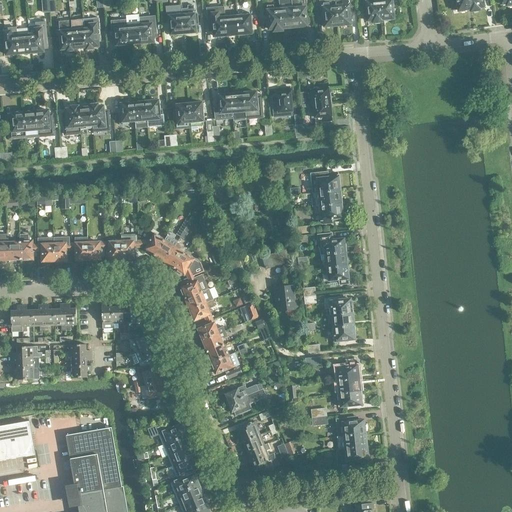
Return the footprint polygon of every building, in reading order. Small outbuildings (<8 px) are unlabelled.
[(48,1),(47,0),(40,0),(42,13),(49,12),(48,1)] [(281,4),(280,0),(278,0),(279,9),(281,30),(282,30),(282,28),(294,27),(292,9),(292,8),(285,9),(285,6),(280,7),(279,4),(281,4)] [(307,7),(306,0),(291,0),(292,8),(292,9),(294,27),(306,26),(304,7),(307,7)] [(319,0),(321,19),(324,19),(324,26),(337,25),(336,6),(335,6),(335,0),(319,0)] [(335,1),(336,6),(337,25),(350,24),(348,8),(352,7),(351,0),(341,0),(342,0),(335,1)] [(372,22),(381,21),(380,19),(378,0),(362,0),(364,0),(365,0),(367,20),(372,20),(372,22)] [(378,0),(380,19),(393,18),(392,16),(397,16),(396,8),(392,8),(390,0),(378,0)] [(456,0),(457,1),(453,2),(454,10),(458,10),(458,11),(471,9),(469,0),(456,0)] [(469,0),(471,9),(471,11),(480,10),(479,8),(483,7),(482,0),(469,0)] [(166,7),(167,14),(169,14),(171,34),(183,33),(183,30),(181,12),(181,10),(181,5),(166,7)] [(183,30),(183,33),(195,32),(195,25),(198,25),(197,13),(194,14),(193,5),(187,6),(187,9),(181,10),(181,12),(183,30)] [(279,9),(274,10),(273,5),(267,5),(269,29),(273,29),(273,31),(281,30),(279,9)] [(237,16),(238,34),(251,33),(249,12),(243,13),(243,15),(237,16)] [(139,24),(139,18),(138,14),(126,16),(127,19),(127,25),(129,44),(141,43),(139,24)] [(214,36),(226,35),(226,33),(224,14),(224,17),(218,18),(218,15),(212,16),(214,36)] [(238,34),(237,16),(231,16),(230,14),(224,14),(226,33),(226,35),(238,34)] [(154,17),(139,18),(139,24),(141,43),(153,42),(153,36),(156,36),(154,17)] [(98,18),(83,19),(86,47),(86,50),(93,49),(92,47),(98,46),(98,41),(100,40),(98,18)] [(83,19),(71,20),(74,49),(86,47),(84,29),(83,19)] [(129,44),(127,25),(127,19),(111,21),(113,40),(116,39),(117,45),(129,44)] [(71,20),(70,20),(59,21),(61,50),(66,49),(66,51),(73,51),(73,49),(74,49),(71,20)] [(30,35),(31,53),(44,52),(41,29),(35,29),(36,35),(30,35)] [(31,53),(30,35),(29,32),(23,33),(23,32),(21,30),(17,30),(18,36),(19,54),(31,53)] [(19,54),(18,36),(11,37),(11,32),(5,32),(7,55),(19,54)] [(308,105),(330,103),(328,85),(319,85),(320,90),(306,91),(306,93),(300,93),(301,100),(306,100),(307,102),(308,101),(308,105)] [(279,117),(285,117),(285,112),(291,111),(289,88),(281,88),(282,93),(277,94),(279,114),(279,117)] [(244,93),(245,111),(246,118),(262,117),(260,97),(256,98),(256,92),(244,93)] [(231,95),(233,115),(239,115),(239,112),(245,111),(244,93),(231,95)] [(221,116),(229,116),(233,115),(231,95),(219,96),(221,116)] [(146,102),(148,127),(164,125),(163,120),(160,120),(158,101),(146,102)] [(148,128),(148,127),(146,102),(133,103),(135,121),(135,129),(148,128)] [(133,103),(121,104),(122,113),(119,113),(120,125),(123,125),(124,127),(125,127),(127,127),(128,126),(128,125),(129,125),(129,122),(135,121),(133,103)] [(202,103),(189,104),(191,122),(191,126),(199,126),(198,124),(203,124),(202,103)] [(330,103),(308,105),(314,104),(315,118),(322,117),(323,121),(331,120),(330,103)] [(177,106),(177,111),(174,112),(175,130),(191,128),(191,126),(191,122),(189,104),(177,106)] [(91,108),(92,126),(100,125),(100,128),(105,127),(103,106),(91,108)] [(92,126),(91,108),(79,109),(80,127),(80,130),(87,129),(86,126),(92,126)] [(79,109),(66,110),(67,115),(63,115),(65,135),(81,133),(80,130),(80,127),(79,109)] [(36,112),(38,136),(38,137),(54,135),(52,116),(49,116),(48,111),(36,112)] [(24,113),(26,137),(38,136),(36,112),(24,113)] [(10,138),(26,137),(24,113),(11,114),(13,128),(10,129),(10,138)] [(305,125),(302,125),(295,126),(294,126),(295,133),(306,132),(306,133),(305,125)] [(310,174),(312,191),(313,193),(316,193),(339,190),(337,174),(327,175),(327,172),(310,174)] [(314,206),(340,203),(339,190),(316,193),(317,197),(311,198),(312,206),(314,206)] [(340,203),(314,206),(315,213),(321,212),(322,223),(332,222),(332,220),(333,220),(333,219),(342,218),(340,203)] [(188,224),(187,224),(184,222),(176,233),(181,236),(188,224)] [(188,224),(181,236),(185,238),(189,232),(191,225),(187,223),(187,224),(188,224)] [(296,227),(297,234),(310,233),(309,226),(296,227)] [(19,243),(20,259),(20,260),(32,259),(32,251),(37,251),(37,245),(32,245),(32,241),(28,241),(28,233),(19,234),(19,242),(19,243)] [(122,259),(134,258),(133,248),(138,247),(138,241),(138,233),(121,234),(121,242),(122,259)] [(320,248),(321,255),(345,252),(344,239),(333,240),(332,233),(318,235),(319,248),(320,248)] [(138,241),(138,247),(146,247),(144,250),(154,256),(164,240),(154,234),(150,241),(138,241)] [(165,261),(177,241),(178,241),(168,235),(164,240),(154,256),(155,257),(156,256),(165,261)] [(0,259),(8,259),(7,243),(7,236),(0,236),(0,259)] [(55,261),(54,244),(54,237),(38,237),(38,245),(37,245),(37,251),(42,251),(43,261),(55,261)] [(177,241),(165,261),(174,268),(173,268),(174,269),(184,253),(183,253),(183,254),(182,253),(186,247),(177,241)] [(101,249),(105,249),(104,242),(88,243),(88,260),(100,260),(100,257),(101,257),(101,249)] [(105,259),(122,259),(121,242),(104,242),(105,249),(105,259)] [(8,259),(20,259),(19,243),(7,243),(8,259)] [(66,250),(71,250),(71,243),(54,244),(55,261),(67,261),(66,250)] [(76,260),(88,260),(88,243),(71,243),(71,250),(76,250),(76,260)] [(212,255),(215,263),(226,259),(222,250),(221,251),(219,245),(215,246),(217,252),(212,255)] [(261,257),(266,270),(288,263),(285,250),(261,257)] [(345,252),(321,255),(320,255),(321,261),(327,260),(327,267),(346,265),(345,252)] [(194,276),(193,272),(199,262),(194,260),(184,253),(174,269),(184,275),(186,273),(188,278),(194,276)] [(253,253),(248,255),(251,263),(256,261),(253,253)] [(228,264),(231,271),(237,268),(242,266),(240,259),(228,264)] [(346,265),(327,267),(329,282),(338,281),(338,284),(348,283),(346,265)] [(184,299),(202,292),(197,281),(196,282),(194,276),(188,278),(191,284),(180,288),(184,299)] [(234,279),(223,284),(225,289),(236,284),(234,279)] [(240,288),(246,304),(256,300),(252,290),(250,290),(248,285),(240,288)] [(277,302),(279,312),(299,310),(297,299),(296,299),(294,285),(274,287),(275,302),(277,302)] [(304,295),(316,294),(315,286),(303,287),(304,295)] [(190,310),(211,301),(207,290),(202,292),(184,299),(185,300),(186,299),(190,310)] [(316,294),(304,295),(305,303),(316,302),(316,294)] [(342,297),(325,299),(326,308),(329,308),(330,315),(351,313),(351,312),(353,312),(352,304),(351,304),(350,299),(342,300),(342,297)] [(241,298),(234,301),(237,308),(244,305),(241,298)] [(212,319),(209,312),(208,310),(217,307),(214,300),(211,301),(190,310),(194,321),(205,317),(206,321),(212,319)] [(113,323),(112,307),(107,307),(107,304),(101,305),(102,329),(107,329),(107,324),(113,323)] [(119,328),(124,328),(123,304),(118,304),(118,307),(112,307),(113,323),(119,323),(119,328)] [(124,333),(124,340),(129,340),(129,333),(128,325),(133,323),(135,323),(139,324),(140,322),(140,311),(134,311),(134,306),(128,307),(128,304),(123,304),(124,328),(124,333)] [(66,330),(65,306),(60,306),(60,309),(54,309),(55,326),(61,325),(61,330),(66,330)] [(65,306),(66,330),(70,330),(70,325),(76,325),(76,309),(70,309),(70,306),(65,306)] [(11,332),(18,332),(23,332),(22,307),(16,308),(17,311),(11,311),(11,332)] [(27,307),(22,307),(23,332),(27,332),(27,327),(33,326),(32,310),(27,310),(27,307)] [(38,310),(32,310),(33,326),(39,326),(40,331),(44,331),(43,307),(38,307),(38,310)] [(55,326),(54,309),(48,310),(48,307),(43,307),(44,331),(49,331),(48,326),(55,326)] [(248,312),(252,319),(259,316),(255,309),(248,312)] [(332,328),(353,326),(351,313),(330,315),(327,316),(329,325),(331,325),(332,327),(331,327),(332,328)] [(202,341),(226,330),(225,326),(216,329),(212,319),(206,321),(208,326),(198,330),(202,341)] [(243,323),(231,328),(233,333),(246,328),(245,328),(247,327),(246,323),(244,324),(243,323)] [(353,326),(332,328),(333,341),(354,339),(354,334),(355,333),(355,328),(354,326),(353,326)] [(145,336),(142,330),(136,333),(129,333),(129,340),(130,343),(129,344),(131,348),(132,348),(134,352),(156,343),(154,338),(152,340),(149,334),(145,336)] [(226,330),(202,341),(207,351),(206,351),(207,351),(206,351),(206,352),(223,344),(220,339),(223,337),(223,338),(229,336),(226,330)] [(247,347),(249,346),(247,342),(245,343),(245,342),(238,345),(240,350),(247,347)] [(156,364),(152,357),(158,355),(156,349),(158,348),(156,343),(134,352),(135,354),(131,355),(135,364),(138,363),(140,367),(155,365),(156,364)] [(86,344),(70,345),(70,352),(65,352),(65,356),(89,355),(89,350),(86,350),(86,344)] [(211,362),(228,355),(223,344),(206,352),(211,362)] [(306,345),(307,353),(319,351),(318,344),(306,345)] [(37,353),(37,346),(17,347),(17,353),(14,353),(14,358),(38,357),(42,357),(42,353),(37,353)] [(228,355),(211,362),(215,374),(241,363),(236,352),(228,355)] [(89,355),(65,356),(65,361),(70,361),(70,367),(87,366),(86,361),(89,360),(89,355)] [(38,357),(14,358),(14,363),(17,363),(18,368),(18,369),(34,368),(33,362),(38,362),(38,357)] [(321,357),(305,359),(306,366),(322,365),(321,357)] [(338,381),(359,379),(357,362),(347,363),(348,367),(337,368),(338,381)] [(156,370),(155,365),(140,367),(138,367),(139,374),(143,373),(146,385),(162,382),(159,370),(156,370)] [(90,371),(90,366),(87,366),(70,367),(65,367),(66,372),(66,378),(71,378),(87,377),(87,371),(90,371)] [(227,373),(229,379),(244,373),(241,367),(227,373)] [(39,373),(39,368),(34,368),(18,369),(18,368),(15,368),(15,374),(18,374),(18,380),(39,379),(39,373)] [(359,379),(338,381),(340,394),(360,392),(360,387),(361,386),(361,380),(359,380),(359,379)] [(162,382),(146,385),(148,398),(164,395),(162,382)] [(246,396),(259,391),(263,389),(261,384),(247,390),(245,386),(238,389),(237,388),(231,390),(232,392),(231,393),(231,392),(224,395),(228,404),(246,396)] [(283,384),(277,387),(280,393),(286,391),(283,384)] [(360,392),(340,394),(341,401),(338,401),(339,407),(362,405),(361,399),(363,399),(362,393),(360,393),(360,392)] [(246,396),(228,404),(232,413),(239,411),(238,410),(239,410),(240,411),(246,409),(245,407),(246,407),(244,404),(249,402),(246,396)] [(312,417),(327,415),(326,408),(311,409),(312,417)] [(269,411),(260,415),(262,421),(272,417),(269,411)] [(336,419),(338,436),(344,435),(365,433),(366,433),(366,427),(364,427),(363,421),(358,422),(358,416),(336,419)] [(327,417),(312,419),(313,426),(328,425),(327,417)] [(30,421),(0,426),(0,452),(1,460),(35,454),(30,421)] [(243,441),(260,434),(255,423),(239,430),(243,441)] [(163,443),(164,445),(187,435),(186,432),(185,432),(182,424),(170,429),(168,424),(157,428),(163,443)] [(365,439),(365,433),(344,435),(344,436),(338,437),(340,449),(366,446),(367,446),(367,439),(365,439)] [(264,445),(260,434),(243,441),(248,452),(264,445)] [(168,455),(191,446),(188,438),(187,435),(164,445),(158,447),(162,457),(168,455)] [(284,444),(289,456),(295,453),(291,441),(284,444)] [(252,462),(272,454),(268,444),(264,446),(264,445),(248,452),(252,462)] [(191,446),(168,455),(172,466),(196,456),(195,453),(194,453),(191,446)] [(340,449),(341,462),(346,462),(347,462),(348,468),(359,466),(359,465),(368,464),(366,446),(340,449)] [(272,454),(252,462),(257,473),(267,469),(269,472),(270,473),(274,471),(274,470),(273,467),(278,465),(274,453),(272,454)] [(196,456),(172,466),(177,477),(200,467),(196,459),(197,459),(196,456)] [(299,474),(313,472),(313,465),(298,467),(299,474)] [(176,494),(199,485),(198,482),(194,474),(171,483),(176,494)] [(199,485),(176,494),(180,505),(203,495),(200,487),(199,485)] [(128,511),(124,486),(77,495),(79,511),(128,511)] [(206,503),(203,495),(180,505),(182,511),(192,511),(208,506),(207,503),(206,503)] [(367,504),(367,502),(350,504),(350,511),(372,511),(372,504),(367,504)]
